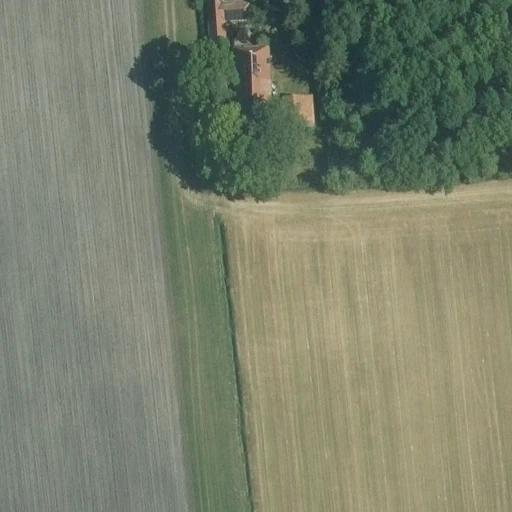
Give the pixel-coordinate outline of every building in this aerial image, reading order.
[(208,28),(224,27),(232,26),(231,7),(222,8),(221,0),(214,0),(207,0),(208,28)] [(319,0),(287,0),(288,12),(320,12),(319,0)] [(225,49),(224,27),(208,28),(210,49),(225,49)] [(262,105),(270,104),(268,51),(234,52),(236,106),(238,105),(239,125),(244,125),(244,131),(263,130),(262,105)] [(288,127),(313,125),(311,101),(286,103),(288,127)]
